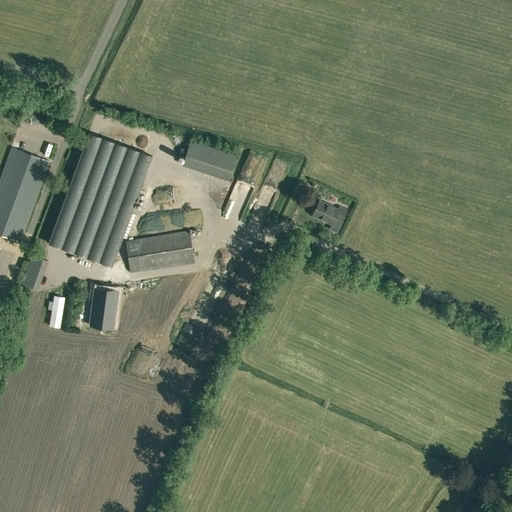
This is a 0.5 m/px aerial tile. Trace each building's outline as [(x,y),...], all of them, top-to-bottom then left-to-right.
[(91,133),(49,243),(112,267),(154,157),(91,133)] [(192,138),(185,163),(232,177),(240,152),(192,138)] [(0,234),(21,242),(51,162),(11,147),(0,176),(0,234)] [(342,220),(347,210),(339,206),(338,209),(329,205),(319,200),(312,215),(332,224),(335,217),(342,220)] [(186,214),(188,224),(195,222),(192,212),(186,214)] [(194,262),(189,231),(125,242),(130,272),(194,262)] [(7,266),(13,268),(17,254),(12,252),(7,266)] [(46,287),(49,255),(33,254),(30,286),(46,287)] [(115,326),(121,288),(97,284),(91,322),(115,326)] [(63,293),(51,292),(48,317),(60,318),(63,293)]
